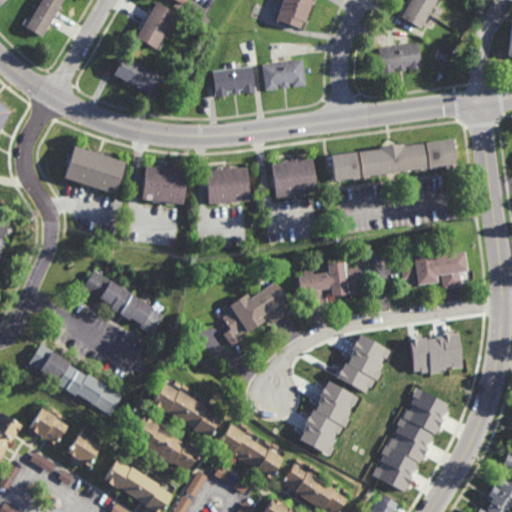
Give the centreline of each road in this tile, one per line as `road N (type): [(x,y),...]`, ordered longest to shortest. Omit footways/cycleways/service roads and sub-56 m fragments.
road 1 (tertiary): [(0,55),(52,97),(163,135),(233,134),(482,100)]
road 2 (residential): [(429,511),(476,435),(500,348),(503,280),(482,100)]
road 3 (residential): [(502,310),(347,325),(292,352),(275,386)]
road 4 (residential): [(82,503),(35,472),(14,498),(35,511),(82,503)]
road 5 (residential): [(52,222),(43,262),(0,338)]
road 6 (residential): [(363,0),(342,50),(342,119)]
road 7 (residential): [(29,293),(132,358)]
